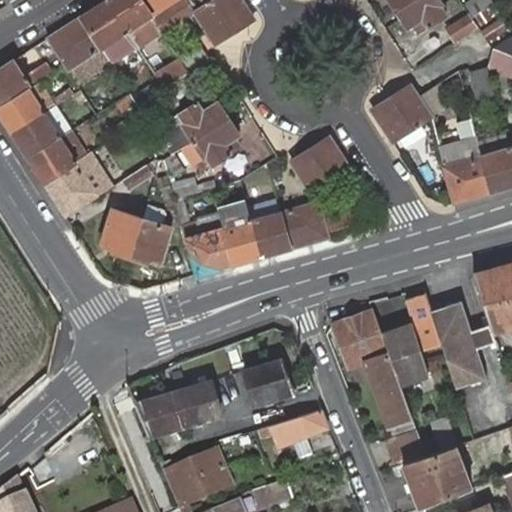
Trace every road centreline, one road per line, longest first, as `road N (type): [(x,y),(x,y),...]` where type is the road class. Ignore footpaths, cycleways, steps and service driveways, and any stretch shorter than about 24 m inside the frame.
road 1 (residential): [(294,286),(380,511)]
road 2 (tertiary): [(0,176),(119,352)]
road 3 (tertiary): [(119,352),(161,329),(294,286)]
road 4 (residential): [(421,248),(408,211),(340,102)]
road 5 (tertiary): [(0,457),(119,352)]
road 6 (residential): [(340,102),(364,63),(356,32),(332,12),(286,17)]
road 7 (residential): [(286,17),(265,44),(267,79),(290,104),(324,109),(340,102)]
road 8 (tertiary): [(294,286),(421,248)]
